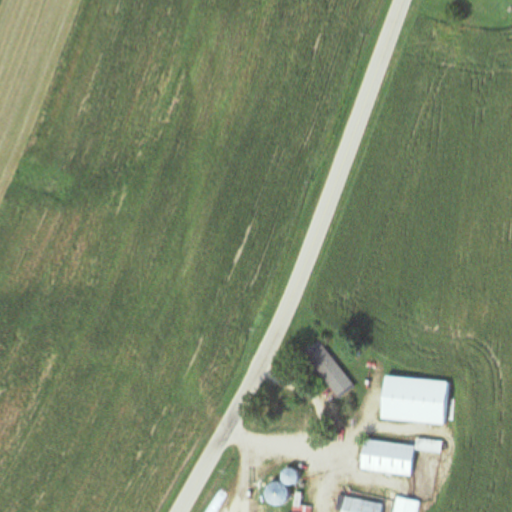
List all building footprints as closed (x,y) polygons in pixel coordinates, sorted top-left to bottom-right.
[(304,352),(337,397),(353,386),(320,341),(304,352)] [(447,425),(450,382),(384,377),(380,420),(447,425)] [(415,447),(364,440),(360,470),(413,478),(417,450),(441,454),(442,442),(416,439),(415,447)] [(291,485),(298,487),(302,473),(284,469),(280,484),(270,482),(264,502),(285,507),(291,485)] [(312,511),(313,508),(304,506),(305,494),(296,493),(293,511),(312,511)] [(341,511),(383,511),(384,505),(344,499),(341,511)] [(394,511),(418,511),(421,504),(397,499),(394,511)]
